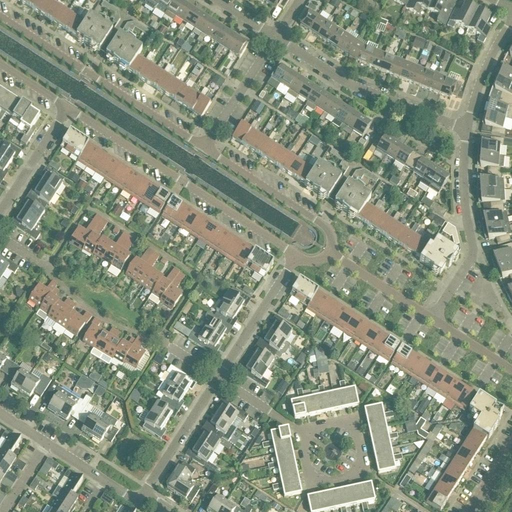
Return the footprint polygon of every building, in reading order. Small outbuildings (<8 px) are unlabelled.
[(23,0),(22,3),(31,9),(36,0),(23,0)] [(36,0),(31,9),(40,15),(49,0),(36,0)] [(50,0),(49,0),(40,15),(49,21),(59,5),(57,4),(50,0)] [(144,6),(154,12),(155,10),(161,0),(148,0),(144,6)] [(161,0),(155,10),(162,15),(164,11),(166,12),(174,0),(161,0)] [(164,11),(162,15),(173,22),(176,18),(175,18),(184,5),(176,0),(174,0),(166,12),(164,11)] [(289,0),(268,0),(266,5),(275,11),(277,7),(282,11),(289,0)] [(341,4),(333,0),(330,6),(337,10),(341,4)] [(393,0),(393,1),(404,6),(401,13),(403,14),(405,9),(409,0),(393,0)] [(409,0),(405,9),(418,15),(421,9),(428,12),(432,0),(409,0)] [(432,0),(428,12),(439,17),(436,23),(444,26),(455,3),(448,0),(432,0)] [(101,7),(107,11),(110,7),(103,3),(101,7)] [(449,21),(447,27),(453,30),(455,24),(467,30),(477,11),(465,4),(460,14),(455,11),(449,21)] [(59,5),(49,21),(58,27),(68,11),(61,7),(59,5)] [(176,18),(183,23),(185,24),(193,11),(184,5),(175,18),(176,18)] [(344,5),(341,11),(347,14),(350,9),(350,8),(344,5)] [(110,7),(107,11),(113,15),(110,19),(111,19),(116,11),(110,7)] [(319,17),(305,8),(297,20),(302,23),(300,26),(309,32),(318,19),(319,17)] [(75,16),(68,11),(58,27),(67,33),(77,17),(75,16)] [(116,11),(111,19),(113,21),(112,23),(116,25),(120,20),(118,12),(116,11)] [(183,23),(181,26),(184,29),(186,25),(194,30),(202,17),(193,11),(185,24),(183,23)] [(477,11),(467,30),(468,30),(466,33),(471,36),(473,33),(479,36),(477,42),(483,45),(491,29),(485,26),(490,17),(477,11)] [(362,14),(362,15),(359,19),(366,24),(369,19),(367,17),(362,14)] [(77,17),(67,33),(75,38),(86,23),(79,18),(77,17)] [(194,30),(201,35),(203,36),(211,22),(202,17),(194,30)] [(75,38),(83,43),(82,45),(90,50),(91,48),(98,53),(112,33),(104,28),(105,26),(98,21),(97,23),(89,18),(86,23),(75,38)] [(325,23),(318,19),(309,32),(318,38),(327,25),(325,23)] [(379,19),(377,24),(386,27),(388,23),(379,19)] [(201,35),(199,38),(202,40),(205,37),(212,41),(220,28),(211,22),(203,36),(201,35)] [(129,31),(130,32),(136,23),(135,23),(127,25),(123,30),(127,32),(129,31)] [(136,23),(130,32),(132,33),(134,29),(139,31),(142,27),(136,23)] [(152,23),(149,28),(152,30),(154,31),(157,26),(152,23)] [(336,30),(329,26),(327,25),(318,38),(327,44),(336,30)] [(142,27),(139,31),(145,35),(148,31),(142,27)] [(167,31),(163,28),(159,34),(164,36),(167,31)] [(212,41),(219,46),(221,47),(229,34),(220,28),(212,41)] [(336,49),(345,36),(344,35),(336,30),(327,44),(336,49)] [(345,36),(336,49),(345,55),(354,42),(357,37),(350,32),(349,34),(346,32),(344,35),(345,36)] [(403,41),(406,35),(405,35),(400,33),(398,38),(397,39),(403,41)] [(230,53),(240,38),(239,38),(238,40),(229,34),(221,47),(219,46),(217,50),(220,52),(223,49),(230,53)] [(119,37),(105,58),(113,62),(112,64),(119,69),(120,67),(128,72),(138,56),(141,52),(134,47),(135,45),(127,40),(126,42),(119,37)] [(240,38),(230,53),(239,59),(249,44),(240,38)] [(423,52),(423,51),(426,44),(426,43),(416,38),(412,47),(423,52)] [(354,42),(345,55),(355,61),(357,55),(361,57),(367,44),(358,39),(356,43),(354,42)] [(357,55),(355,61),(357,63),(369,68),(375,53),(378,47),(368,43),(368,45),(367,44),(361,57),(357,55)] [(184,44),(181,50),(187,54),(188,55),(189,53),(191,49),(184,44)] [(432,46),(426,44),(423,51),(429,54),(432,46)] [(379,72),(389,76),(395,61),(398,53),(390,50),(388,54),(385,53),(383,56),(385,57),(379,72)] [(383,56),(375,53),(369,68),(379,72),(385,57),(383,56)] [(138,56),(128,72),(137,78),(147,62),(145,61),(138,56)] [(188,58),(186,62),(193,66),(196,62),(188,58)] [(395,61),(389,76),(399,80),(405,65),(403,64),(395,61)] [(147,62),(137,78),(146,84),(156,68),(149,63),(147,62)] [(274,74),(270,79),(280,85),(289,70),(280,64),(274,74)] [(192,72),(198,76),(203,68),(197,65),(192,72)] [(399,80),(409,84),(415,69),(407,66),(405,65),(399,80)] [(156,68),(146,84),(155,90),(165,74),(163,73),(156,68)] [(499,74),(497,79),(511,85),(511,70),(511,72),(501,68),(499,74)] [(415,69),(409,84),(419,88),(425,73),(424,72),(415,69)] [(280,85),(287,90),(289,91),(297,78),(289,72),(290,70),(289,70),(280,85)] [(435,77),(433,76),(427,74),(425,73),(419,88),(429,92),(435,77)] [(165,74),(155,90),(164,95),(174,80),(167,75),(165,74)] [(211,84),(220,90),(225,82),(216,76),(211,84)] [(435,77),(429,92),(439,96),(445,81),(438,78),(435,77)] [(287,90),(285,94),(288,96),(289,96),(296,101),(298,97),(306,84),(297,78),(289,91),(287,90)] [(445,81),(439,96),(450,100),(451,96),(456,98),(462,85),(446,79),(445,81)] [(511,85),(497,79),(495,84),(492,90),(504,94),(502,100),(511,103),(511,85)] [(174,80),(164,95),(173,101),(183,86),(174,80)] [(298,97),(305,102),(307,103),(315,90),(306,84),(298,97)] [(183,86),(173,101),(182,107),(192,91),(183,86)] [(324,96),(315,90),(307,103),(305,102),(303,105),(307,108),(314,112),(316,109),(324,96)] [(192,91),(182,107),(191,113),(202,97),(200,96),(192,91)] [(0,97),(0,111),(1,112),(3,113),(12,99),(3,93),(0,97)] [(334,101),(324,96),(316,109),(323,114),(325,115),(334,101)] [(202,97),(191,113),(201,119),(211,103),(204,99),(202,97)] [(5,115),(11,119),(12,118),(21,104),(12,99),(3,113),(5,115)] [(486,109),(485,114),(506,120),(506,119),(511,121),(511,120),(511,103),(502,100),(500,106),(488,103),(486,109)] [(271,107),(277,110),(280,104),(275,101),(271,107)] [(323,114),(321,117),(325,120),(327,116),(334,121),(343,107),(334,101),(325,115),(323,114)] [(11,119),(7,126),(24,137),(20,143),(25,146),(36,130),(32,128),(39,117),(30,112),(31,110),(22,103),(21,104),(12,118),(11,119)] [(257,103),(252,111),(259,115),(264,107),(257,103)] [(343,107),(334,121),(332,125),(339,129),(341,125),(343,126),(352,113),(343,107)] [(294,113),(290,119),(295,122),(298,116),(294,113)] [(339,129),(343,131),(345,128),(352,132),(361,119),(352,113),(343,126),(341,125),(339,129)] [(506,120),(485,114),(484,120),(482,126),(493,128),(491,135),(505,137),(506,131),(503,130),(506,120)] [(361,119),(352,132),(362,138),(370,125),(361,119)] [(242,123),(232,139),(241,145),(251,129),(250,128),(242,123)] [(251,129),(241,145),(250,151),(261,135),(253,131),(251,129)] [(69,133),(60,149),(78,160),(78,161),(87,147),(88,145),(69,133)] [(261,135),(250,151),(259,157),(270,141),(268,140),(261,135)] [(331,138),(326,135),(323,140),(328,143),(331,138)] [(373,156),(376,151),(385,156),(395,141),(390,138),(388,140),(385,137),(380,144),(375,141),(368,152),(373,156)] [(316,148),(319,143),(311,138),(308,143),(316,148)] [(479,150),(478,155),(500,157),(501,146),(503,147),(504,141),(491,138),(490,145),(480,144),(479,150)] [(0,144),(0,159),(9,165),(14,156),(8,152),(12,147),(3,141),(1,145),(0,144)] [(270,141),(259,157),(268,163),(279,147),(271,142),(270,141)] [(395,141),(385,156),(394,162),(403,149),(399,147),(401,145),(395,141)] [(96,153),(87,147),(78,161),(78,160),(76,162),(86,168),(96,153)] [(279,147),(268,163),(277,169),(288,153),(286,152),(279,147)] [(403,149),(394,162),(403,168),(413,153),(408,149),(407,151),(403,149)] [(96,153),(86,168),(95,174),(105,158),(96,153)] [(288,153),(277,169),(286,175),(297,159),(289,154),(288,153)] [(413,153),(403,168),(404,168),(413,173),(412,174),(413,174),(422,159),(413,153)] [(340,155),(337,159),(342,162),(339,166),(340,167),(346,159),(340,155)] [(500,157),(478,155),(478,161),(478,167),(488,168),(488,174),(502,174),(502,168),(504,169),(505,158),(500,157)] [(105,158),(95,174),(104,180),(114,164),(105,158)] [(0,172),(3,174),(9,165),(0,159),(0,172)] [(297,159),(286,175),(296,180),(306,165),(304,164),(297,159)] [(346,159),(340,167),(342,168),(341,170),(345,173),(348,168),(347,159),(346,159)] [(422,159),(413,174),(422,180),(430,167),(427,164),(428,162),(422,159)] [(48,167),(57,173),(60,168),(51,162),(48,167)] [(104,180),(113,186),(123,170),(114,164),(104,180)] [(306,165),(296,180),(305,186),(315,170),(314,170),(308,166),(306,165)] [(315,170),(305,186),(312,191),(311,193),(319,198),(319,196),(327,201),(340,180),(333,175),(334,174),(326,169),(325,170),(318,165),(314,170),(315,170)] [(430,167),(422,180),(420,184),(428,189),(440,171),(435,167),(434,169),(430,167)] [(132,176),(123,170),(113,186),(122,192),(132,176)] [(357,178),(358,179),(363,171),(355,172),(352,177),(356,180),(357,178)] [(363,171),(358,179),(361,180),(363,176),(367,179),(370,175),(364,171),(363,171)] [(440,171),(428,189),(438,196),(449,179),(445,176),(446,174),(440,171)] [(70,173),(66,178),(76,184),(79,179),(70,173)] [(478,181),(478,193),(505,191),(504,180),(502,180),(502,174),(488,174),(488,181),(478,181)] [(45,176),(40,185),(55,195),(62,185),(61,184),(64,180),(55,175),(52,180),(45,176)] [(132,176),(122,192),(131,198),(141,182),(132,176)] [(141,182),(131,198),(140,203),(150,188),(141,182)] [(80,183),(77,187),(83,191),(86,186),(80,183)] [(40,198),(37,203),(46,209),(48,205),(49,206),(55,195),(40,185),(34,194),(40,198)] [(347,185),(334,205),(341,210),(341,212),(348,217),(349,215),(357,220),(367,204),(370,199),(362,194),(363,193),(356,188),(355,189),(347,185)] [(86,188),(83,192),(88,196),(91,191),(86,188)] [(150,188),(140,203),(149,209),(159,193),(150,188)] [(506,202),(505,191),(478,193),(479,205),(483,204),(484,211),(490,210),(504,208),(503,202),(506,202)] [(159,216),(169,199),(159,193),(149,209),(159,216)] [(96,200),(93,204),(99,208),(102,204),(96,200)] [(161,217),(171,223),(181,208),(181,207),(172,201),(161,217)] [(27,204),(22,213),(37,223),(44,213),(43,212),(46,209),(37,203),(34,208),(27,204)] [(447,212),(433,203),(429,209),(443,217),(447,212)] [(367,204),(357,220),(365,226),(376,210),(374,209),(367,204)] [(117,206),(112,215),(118,219),(123,210),(117,206)] [(190,213),(181,208),(171,223),(180,229),(190,213)] [(481,218),(483,230),(510,224),(508,214),(505,214),(504,208),(490,210),(491,216),(481,218)] [(385,216),(378,211),(376,210),(365,226),(375,232),(385,216)] [(37,223),(22,213),(16,222),(22,226),(19,231),(35,242),(40,235),(32,231),(37,223)] [(190,213),(180,229),(189,235),(199,219),(190,213)] [(427,219),(432,222),(436,217),(431,214),(427,219)] [(69,245),(81,253),(102,219),(96,216),(85,234),(78,230),(69,245)] [(392,220),(385,216),(375,232),(384,237),(394,222),(392,220)] [(436,217),(432,222),(438,226),(441,221),(436,217)] [(102,219),(81,253),(82,253),(82,251),(91,257),(102,240),(101,240),(100,241),(97,239),(108,223),(102,219)] [(208,225),(199,219),(189,235),(198,241),(208,225)] [(69,225),(63,222),(60,227),(65,231),(69,225)] [(403,227),(396,223),(394,222),(384,237),(393,243),(403,227)] [(510,224),(483,230),(486,241),(496,239),(498,245),(511,241),(509,236),(511,235),(510,224)] [(208,225),(198,241),(207,247),(217,231),(208,225)] [(454,246),(459,245),(455,229),(447,225),(442,233),(449,238),(451,237),(454,246)] [(410,232),(403,227),(393,243),(402,249),(412,233),(410,232)] [(138,233),(144,237),(148,233),(141,228),(138,233)] [(425,234),(418,229),(416,231),(414,235),(412,233),(402,249),(411,255),(424,235),(425,234)] [(207,247),(216,252),(226,237),(217,231),(207,247)] [(181,236),(179,239),(171,233),(165,241),(179,252),(187,240),(181,236)] [(111,246),(101,261),(111,267),(129,237),(123,234),(114,248),(111,246)] [(433,241),(424,235),(411,255),(420,261),(429,247),(430,245),(433,241)] [(129,237),(111,267),(108,272),(117,277),(129,257),(126,255),(134,241),(129,237)] [(225,258),(235,242),(226,237),(216,252),(225,258)] [(102,240),(91,257),(92,257),(93,255),(101,261),(111,246),(102,240)] [(432,249),(429,247),(420,261),(419,262),(440,275),(444,268),(447,270),(457,255),(437,241),(432,249)] [(234,264),(244,248),(235,242),(225,258),(234,264)] [(493,264),(495,270),(511,263),(511,253),(511,252),(511,251),(511,244),(511,245),(499,249),(501,255),(491,259),(493,264)] [(244,268),(253,254),(244,248),(234,264),(243,270),(245,268),(244,268)] [(125,276),(134,282),(154,253),(148,250),(139,263),(135,261),(125,276)] [(263,280),(273,264),(254,252),(253,254),(244,268),(245,268),(263,280)] [(154,253),(134,282),(143,288),(153,273),(150,271),(159,257),(154,253)] [(0,277),(2,278),(7,271),(14,275),(18,269),(1,258),(0,259),(0,277)] [(511,263),(495,270),(497,275),(500,281),(509,277),(511,283),(511,282),(511,263)] [(152,294),(148,300),(157,307),(160,303),(162,300),(161,300),(179,274),(180,273),(174,269),(165,283),(161,281),(162,279),(152,294)] [(143,288),(152,294),(162,279),(153,273),(143,288)] [(162,300),(160,303),(171,311),(181,296),(175,292),(184,278),(179,274),(161,300),(162,300)] [(298,303),(307,308),(308,309),(317,295),(318,293),(308,287),(299,281),(289,297),(298,303)] [(36,316),(54,290),(57,286),(53,283),(49,286),(48,293),(38,287),(37,289),(31,297),(28,301),(40,309),(36,316)] [(27,294),(31,297),(37,289),(32,286),(27,294)] [(254,293),(245,287),(242,292),(251,298),(254,293)] [(229,292),(222,303),(238,313),(244,304),(237,300),(241,295),(232,289),(230,293),(229,292)] [(54,290),(36,316),(44,322),(43,323),(44,324),(58,303),(52,298),(57,295),(58,292),(54,290)] [(308,309),(306,311),(316,317),(326,301),(317,295),(308,309)] [(58,303),(44,324),(53,330),(71,303),(67,301),(65,303),(64,308),(58,304),(59,303),(58,303)] [(326,301),(316,317),(325,323),(335,307),(326,301)] [(71,303),(53,330),(62,336),(75,316),(69,312),(73,309),(74,306),(71,303)] [(215,313),(216,314),(225,319),(226,318),(232,322),(238,313),(222,303),(215,313)] [(335,307),(325,323),(334,328),(344,313),(335,307)] [(290,316),(280,310),(277,315),(287,321),(290,316)] [(209,323),(204,331),(220,341),(226,332),(219,328),(220,326),(212,321),(214,317),(208,313),(205,317),(206,320),(209,323)] [(344,313),(334,328),(343,334),(353,318),(344,313)] [(75,316),(62,336),(65,331),(76,338),(84,325),(86,326),(92,318),(87,314),(84,317),(83,322),(75,316)] [(290,321),(295,324),(298,319),(293,316),(290,321)] [(343,334),(352,340),(362,324),(353,318),(343,334)] [(90,354),(90,355),(102,334),(94,329),(99,326),(100,323),(94,320),(89,328),(90,329),(82,343),(93,349),(90,354)] [(275,324),(269,333),(285,343),(291,333),(290,332),(293,328),(284,323),(281,328),(275,324)] [(182,327),(177,324),(173,330),(178,333),(182,327)] [(362,324),(352,340),(354,342),(361,346),(371,330),(365,326),(362,324)] [(102,334),(90,355),(99,360),(116,333),(112,330),(110,333),(109,338),(102,334)] [(371,330),(361,346),(370,352),(380,336),(373,331),(371,330)] [(204,331),(199,338),(192,334),(188,340),(205,351),(209,344),(215,348),(220,341),(204,331)] [(116,333),(99,360),(109,366),(122,344),(121,345),(115,341),(119,338),(120,335),(116,333)] [(285,343),(269,333),(263,342),(269,346),(268,347),(277,353),(275,356),(280,359),(282,356),(284,355),(290,347),(285,343)] [(381,336),(370,352),(378,357),(389,341),(381,336)] [(135,342),(119,370),(120,368),(132,375),(140,373),(149,358),(146,352),(140,348),(144,341),(137,338),(135,342)] [(122,344),(109,366),(110,364),(119,370),(135,342),(132,340),(129,343),(128,348),(122,344)] [(389,341),(378,357),(388,363),(399,347),(389,341)] [(320,351),(319,354),(324,357),(325,355),(326,355),(331,348),(325,344),(320,351)] [(308,358),(312,352),(306,349),(303,354),(308,358)] [(391,365),(400,371),(410,355),(411,355),(401,349),(391,365)] [(257,352),(251,361),(267,371),(273,361),(264,354),(263,356),(257,352)] [(46,355),(42,361),(48,364),(51,358),(46,355)] [(410,355),(400,371),(409,377),(420,361),(410,355)] [(0,356),(0,370),(3,373),(7,376),(14,365),(0,356)] [(163,362),(157,358),(154,363),(161,367),(163,362)] [(251,374),(250,375),(248,379),(265,390),(269,384),(262,379),(267,371),(251,361),(245,370),(251,374)] [(318,362),(320,372),(328,371),(326,361),(318,362)] [(420,361),(409,377),(418,383),(428,367),(420,361)] [(14,365),(7,376),(11,378),(15,380),(10,387),(20,393),(31,376),(14,365)] [(170,376),(164,383),(184,396),(190,387),(184,383),(187,378),(170,367),(166,374),(170,376)] [(428,367),(418,383),(427,389),(437,373),(428,367)] [(31,376),(20,393),(29,399),(33,392),(37,395),(41,397),(51,382),(35,371),(31,376)] [(437,373),(427,389),(436,394),(446,379),(437,373)] [(369,382),(369,383),(373,386),(377,380),(372,377),(369,382)] [(446,379),(436,394),(445,400),(455,384),(446,379)] [(278,387),(285,391),(289,386),(282,381),(278,387)] [(156,396),(161,399),(163,397),(171,403),(172,401),(178,405),(184,396),(164,383),(156,396)] [(358,388),(367,394),(370,388),(362,383),(358,388)] [(48,402),(51,404),(47,410),(57,416),(70,395),(58,388),(59,387),(53,384),(44,399),(48,402)] [(455,384),(445,400),(454,406),(465,390),(455,384)] [(344,392),(347,409),(358,407),(354,389),(346,391),(345,387),(340,388),(341,392),(344,392)] [(465,390),(454,406),(464,412),(474,396),(465,390)] [(322,396),(326,414),(337,411),(333,394),(325,396),(324,391),(319,392),(320,397),(322,396)] [(337,411),(347,409),(344,392),(341,392),(333,394),(337,411)] [(70,395),(57,416),(66,422),(70,416),(74,419),(78,421),(87,405),(90,401),(86,398),(83,402),(82,403),(70,395)] [(304,400),(302,395),(297,396),(298,401),(301,401),(305,418),(315,416),(311,399),(304,400)] [(315,416),(326,414),(322,396),(320,397),(311,399),(315,416)] [(478,397),(470,409),(468,412),(474,416),(471,422),(476,425),(473,431),(471,430),(470,430),(488,441),(498,424),(497,423),(502,415),(494,410),(495,408),(478,397)] [(294,421),(305,418),(301,401),(298,401),(290,403),(294,421)] [(416,405),(411,402),(408,408),(413,411),(416,405)] [(157,403),(150,414),(166,424),(172,415),(166,411),(167,410),(157,403)] [(87,405),(78,421),(81,423),(85,425),(81,432),(90,438),(101,421),(89,413),(92,408),(87,405)] [(221,407),(215,416),(231,426),(236,419),(243,423),(248,417),(231,406),(227,411),(221,407)] [(388,419),(387,414),(383,415),(381,407),(364,410),(366,421),(383,417),(384,420),(388,419)] [(420,407),(416,412),(422,416),(425,410),(420,407)] [(144,424),(145,425),(142,429),(151,434),(154,429),(160,433),(166,424),(150,414),(144,424)] [(263,414),(262,419),(256,416),(253,424),(265,429),(269,417),(263,414)] [(231,426),(215,416),(210,425),(216,429),(215,431),(223,436),(224,437),(231,426)] [(366,421),(368,432),(386,428),(384,420),(383,417),(366,421)] [(425,441),(426,439),(428,435),(420,430),(425,422),(420,419),(415,427),(416,432),(417,436),(425,441)] [(101,421),(90,438),(100,444),(104,438),(108,440),(111,442),(118,432),(101,421)] [(415,427),(415,426),(414,422),(404,424),(407,435),(416,432),(415,427)] [(248,436),(254,439),(259,432),(253,428),(248,436)] [(368,432),(371,442),(388,439),(389,441),(393,440),(392,435),(387,436),(386,428),(368,432)] [(290,441),(287,430),(270,434),(272,442),(272,445),(290,441)] [(431,430),(428,435),(431,437),(432,435),(436,438),(438,435),(431,430)] [(470,430),(465,439),(480,449),(486,440),(487,441),(488,441),(470,430)] [(6,442),(1,451),(10,457),(20,442),(5,432),(1,439),(6,442)] [(116,446),(123,435),(119,432),(112,443),(116,446)] [(203,435),(197,444),(213,454),(220,444),(210,438),(209,439),(203,435)] [(327,446),(332,442),(328,436),(323,440),(327,446)] [(388,439),(371,442),(373,453),(390,449),(389,441),(388,439)] [(427,442),(424,447),(430,450),(433,444),(426,439),(425,441),(427,442)] [(465,439),(459,448),(474,458),(480,449),(465,439)] [(292,452),(290,441),(272,445),(272,442),(267,443),(268,449),(273,448),(274,455),(292,452)] [(198,457),(197,459),(195,462),(203,468),(205,464),(207,465),(213,454),(197,444),(192,453),(198,457)] [(459,448),(453,457),(469,467),(474,458),(459,448)] [(393,460),(393,462),(398,461),(396,456),(392,457),(390,449),(373,453),(375,464),(393,460)] [(0,450),(0,463),(9,469),(13,464),(15,466),(18,461),(10,457),(1,451),(0,450)] [(292,452),(274,455),(276,463),(277,466),(294,462),(292,452)] [(420,454),(416,459),(422,463),(425,458),(420,454)] [(450,461),(447,466),(463,476),(469,467),(453,457),(448,454),(445,458),(450,461)] [(55,471),(58,466),(48,459),(44,465),(55,471)] [(416,459),(410,468),(416,472),(422,463),(416,459)] [(395,471),(393,462),(393,460),(375,464),(378,474),(395,471)] [(279,477),(296,473),(294,462),(277,466),(276,463),(272,464),(273,470),(277,469),(279,477)] [(0,463),(0,476),(5,480),(8,476),(6,475),(9,469),(0,463)] [(166,486),(166,488),(191,482),(190,478),(191,476),(195,471),(182,463),(179,468),(177,468),(166,486)] [(439,468),(436,472),(457,485),(463,476),(447,466),(444,472),(439,468)] [(69,481),(62,491),(72,497),(82,481),(67,472),(63,478),(69,481)] [(436,484),(435,484),(451,495),(457,485),(436,472),(431,481),(436,484)] [(4,485),(13,491),(21,479),(12,473),(4,485)] [(299,484),(296,473),(279,477),(281,485),(281,487),(299,484)] [(406,476),(404,479),(399,487),(404,490),(409,482),(411,479),(406,476)] [(421,484),(428,487),(431,482),(424,478),(421,484)] [(191,482),(166,488),(167,490),(185,502),(186,500),(191,503),(199,491),(194,488),(192,487),(191,482)] [(276,486),(277,491),(282,490),(284,498),(301,494),(299,484),(281,487),(281,485),(276,486)] [(435,484),(429,493),(446,504),(445,503),(451,495),(435,484)] [(361,505),(362,509),(367,508),(366,504),(374,502),(371,485),(360,487),(364,504),(361,505)] [(203,502),(210,506),(206,511),(220,511),(226,502),(214,494),(218,489),(213,486),(203,502)] [(349,489),(353,506),(361,505),(364,504),(360,487),(349,489)] [(72,497),(62,491),(58,488),(52,497),(57,500),(73,511),(76,507),(74,506),(77,500),(72,497)] [(345,511),(345,508),(353,506),(349,489),(339,491),(342,509),(340,509),(340,511),(345,511)] [(339,491),(328,494),(332,511),(340,509),(342,509),(339,491)] [(429,493),(423,503),(437,511),(440,511),(446,504),(429,493)] [(327,511),(332,511),(328,494),(317,496),(320,511),(327,511)] [(110,507),(114,502),(103,495),(100,500),(110,507)] [(309,511),(320,511),(317,496),(307,498),(309,511)] [(384,509),(389,511),(391,510),(393,511),(397,511),(402,505),(391,498),(384,509)] [(57,500),(51,509),(55,511),(72,511),(73,511),(57,500)] [(246,508),(249,503),(245,500),(240,507),(245,510),(246,508)] [(241,511),(226,502),(220,511),(241,511)]
